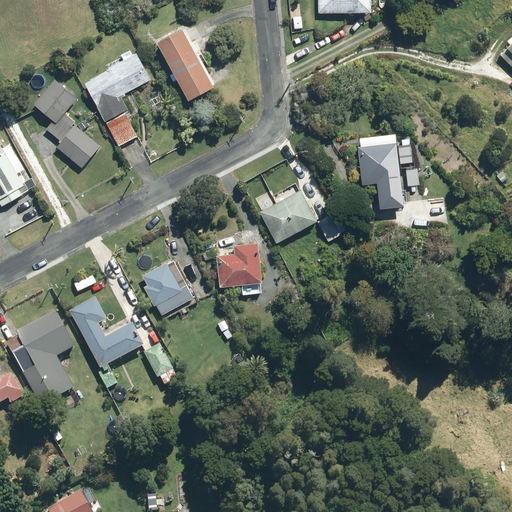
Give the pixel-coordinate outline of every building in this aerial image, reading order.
[(319,0),(320,15),(374,15),(374,0),(319,0)] [(302,17),(301,5),(291,5),(292,18),(302,17)] [(337,18),(327,24),(332,31),(341,26),(337,18)] [(179,72),(174,74),(178,81),(183,78),(194,100),(219,87),(188,29),(163,42),(179,72)] [(511,44),(501,55),(511,65),(511,44)] [(125,62),(111,69),(112,72),(110,73),(109,71),(92,81),(92,82),(87,85),(120,148),(139,138),(130,120),(133,118),(124,101),(128,99),(126,95),(152,81),(138,55),(133,57),(131,52),(122,57),(125,62)] [(74,63),(77,71),(84,68),(80,60),(74,63)] [(57,81),(36,106),(55,122),(48,130),(63,143),(59,148),(84,170),(103,148),(77,126),(75,129),(74,127),(76,124),(66,115),(79,100),(57,81)] [(178,93),(172,96),(176,102),(181,99),(178,93)] [(0,202),(1,203),(4,208),(24,197),(23,195),(27,193),(24,188),(26,187),(5,149),(6,149),(0,138),(0,202)] [(399,141),(360,146),(365,184),(380,182),(383,207),(407,204),(399,141)] [(418,169),(406,169),(406,185),(418,185),(418,169)] [(504,170),(499,174),(504,180),(503,180),(505,183),(509,180),(507,177),(509,176),(504,170)] [(320,218),(322,217),(315,205),(313,206),(303,189),(262,211),(279,242),(321,219),(320,218)] [(320,222),(330,240),(343,233),(343,232),(346,230),(343,226),(340,228),(332,214),(320,222)] [(410,226),(409,231),(431,236),(434,219),(412,214),(411,219),(408,218),(407,225),(410,226)] [(218,249),(204,254),(206,260),(219,256),(223,286),(265,281),(260,242),(237,245),(237,252),(219,255),(218,249)] [(169,262),(145,275),(150,284),(146,286),(156,305),(158,304),(164,315),(196,297),(176,261),(170,264),(169,262)] [(95,273),(76,283),(80,291),(99,282),(95,273)] [(110,370),(112,369),(113,368),(110,363),(146,344),(134,322),(107,337),(100,324),(108,319),(101,305),(98,301),(105,297),(103,295),(98,286),(91,289),(95,297),(71,311),(103,368),(99,370),(109,388),(119,382),(114,373),(112,374),(110,370)] [(26,345),(13,352),(43,406),(76,388),(59,357),(78,347),(58,311),(19,332),(26,345)] [(230,329),(225,333),(229,340),(234,336),(230,329)] [(162,343),(146,352),(145,352),(159,378),(162,377),(166,385),(179,378),(175,369),(176,369),(162,343)] [(0,404),(10,399),(13,404),(26,396),(14,374),(4,379),(0,371),(0,404)] [(94,511),(83,491),(44,511),(94,511)]
